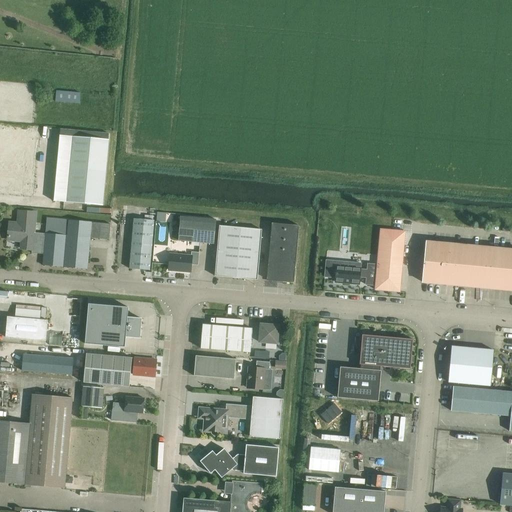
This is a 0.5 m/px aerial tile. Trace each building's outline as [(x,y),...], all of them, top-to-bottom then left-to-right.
[(81,93),(56,91),(55,101),(80,104),(81,93)] [(54,201),(66,202),(104,206),(110,140),(109,140),(109,133),(60,129),(59,136),(54,201)] [(0,139),(0,183),(35,186),(39,143),(0,139)] [(32,249),(33,249),(35,233),(36,233),(38,212),(18,210),(17,222),(10,221),(9,240),(22,241),(21,248),(32,249)] [(180,217),(178,241),(214,244),(216,220),(180,217)] [(134,219),(130,269),(150,271),(154,221),(134,219)] [(33,249),(32,249),(32,253),(44,254),(43,266),(87,270),(90,238),(109,240),(111,224),(69,221),(67,236),(66,236),(67,223),(47,221),(46,234),(36,233),(35,233),(33,249)] [(272,223),(267,280),(278,281),(278,282),(294,283),(299,226),(272,223)] [(215,276),(257,280),(262,230),(220,226),(215,276)] [(380,230),(377,265),(368,264),(367,270),(360,270),(361,264),(326,261),(325,277),(335,278),(335,282),(359,284),(360,277),(366,278),(366,285),(375,286),(375,290),(399,292),(405,232),(380,230)] [(426,242),(424,262),(436,263),(437,263),(438,243),(426,242)] [(438,243),(437,263),(449,264),(451,245),(450,245),(438,243)] [(451,245),(449,264),(461,266),(463,246),(462,246),(451,245)] [(463,246),(461,266),(474,267),(476,247),(474,247),(463,246)] [(476,247),(474,267),(486,268),(488,248),(486,248),(476,247)] [(488,248),(486,268),(498,269),(500,249),(498,249),(488,248)] [(500,249),(498,269),(511,270),(511,254),(511,250),(510,250),(500,249)] [(170,255),(169,270),(191,272),(191,265),(198,266),(199,253),(191,252),(191,257),(170,255)] [(424,262),(422,283),(435,284),(436,272),(437,264),(437,263),(436,263),(424,262)] [(436,272),(435,284),(447,285),(449,265),(449,264),(437,263),(437,264),(436,272)] [(449,265),(447,285),(459,286),(461,266),(449,264),(449,265)] [(461,266),(459,286),(471,287),(472,287),(474,267),(461,266)] [(474,267),(472,287),(483,288),(484,288),(486,269),(486,268),(474,267)] [(486,269),(484,288),(495,289),(496,289),(498,270),(498,269),(486,268),(486,269)] [(498,270),(496,289),(497,289),(507,290),(509,291),(510,271),(511,270),(498,269),(498,270)] [(88,304),(85,344),(102,345),(125,347),(125,337),(130,337),(140,338),(141,328),(142,319),(136,319),(128,318),(128,312),(128,307),(98,305),(88,304)] [(8,317),(6,337),(46,341),(48,320),(40,320),(40,311),(16,309),(15,317),(8,317)] [(277,344),(279,326),(261,324),(260,342),(277,344)] [(203,325),(201,349),(251,353),(252,329),(203,325)] [(378,402),(381,371),(380,371),(380,367),(410,370),(413,340),(363,335),(360,365),(361,365),(361,369),(340,368),(337,398),(378,402)] [(452,347),(448,383),(490,386),(493,351),(452,347)] [(255,351),(254,358),(267,359),(268,354),(263,354),(263,352),(255,351)] [(86,354),(84,383),(130,387),(131,369),(134,369),(133,375),(155,377),(157,360),(86,354)] [(23,355),(22,371),(72,375),(73,359),(23,355)] [(196,356),(194,376),(234,380),(236,360),(196,356)] [(249,368),(248,381),(247,388),(263,390),(265,370),(269,370),(270,363),(257,361),(256,368),(249,368)] [(102,409),(103,397),(104,389),(83,387),(81,407),(102,409)] [(511,392),(453,387),(451,411),(511,416),(509,431),(511,431),(511,392)] [(0,482),(65,488),(73,398),(32,395),(30,424),(0,421),(0,482)] [(138,413),(143,414),(144,399),(126,397),(125,404),(113,403),(112,421),(137,423),(138,413)] [(253,397),(252,407),(228,405),(227,411),(200,409),(199,418),(205,419),(205,424),(204,431),(212,432),(211,434),(213,435),(217,436),(219,434),(219,433),(227,433),(228,416),(251,419),(250,437),(280,439),(284,400),(253,397)] [(324,407),(315,414),(326,428),(335,421),(324,407)] [(304,439),(303,452),(309,453),(311,440),(304,439)] [(204,459),(204,465),(211,474),(215,470),(222,478),(232,470),(233,471),(244,472),(244,474),(277,477),(279,448),(246,445),(245,455),(238,454),(233,459),(224,449),(217,456),(213,451),(204,459)] [(341,450),(311,447),(309,470),(339,473),(341,450)] [(511,474),(502,474),(500,505),(511,505),(511,474)] [(232,502),(230,511),(251,511),(249,510),(248,505),(249,500),(252,496),(256,494),(262,494),(262,484),(233,481),(231,502),(232,502)] [(383,511),(386,492),(335,488),(332,511),(383,511)] [(184,498),(182,511),(230,511),(232,502),(231,502),(184,498)] [(441,508),(440,511),(462,511),(462,510),(460,509),(461,501),(448,500),(447,508),(441,508)]
